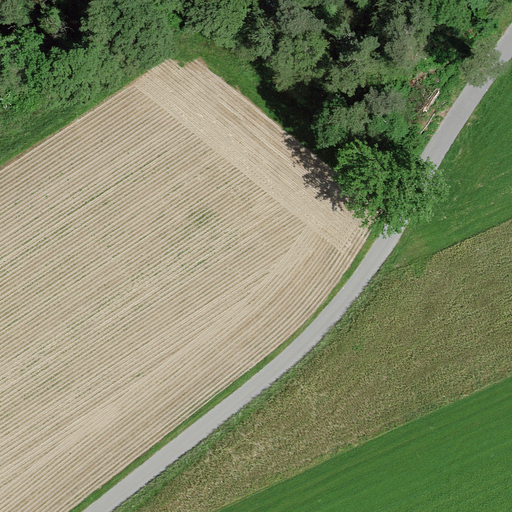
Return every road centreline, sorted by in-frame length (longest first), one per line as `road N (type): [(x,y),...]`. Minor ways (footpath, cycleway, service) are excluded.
road 1 (unclassified): [(98,511),(394,255),(511,59)]
road 2 (track): [(155,0),(35,93)]
